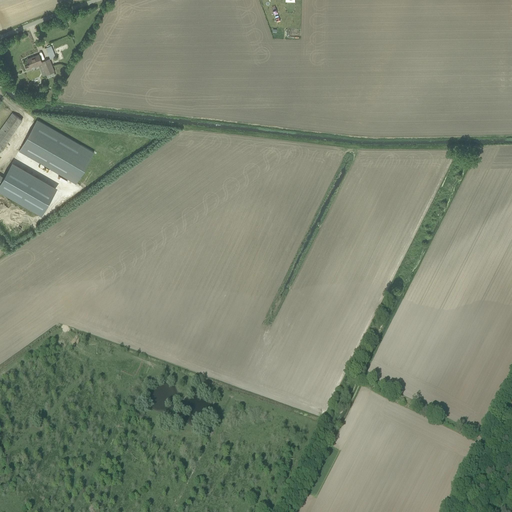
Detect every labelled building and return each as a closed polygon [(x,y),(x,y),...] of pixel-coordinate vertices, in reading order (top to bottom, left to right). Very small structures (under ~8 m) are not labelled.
[(55,57),(51,45),(45,47),(49,59),(55,57)] [(29,64),(25,66),(27,71),(32,69),(31,67),(38,65),(39,66),(42,65),(46,75),(54,72),(55,71),(50,59),(49,59),(42,62),(39,55),(27,59),(29,64)] [(0,129),(0,150),(3,146),(22,120),(12,113),(9,117),(0,129)] [(37,120),(19,151),(24,154),(76,184),(94,152),(37,120)] [(0,183),(0,188),(13,196),(19,186),(4,177),(0,183)]
